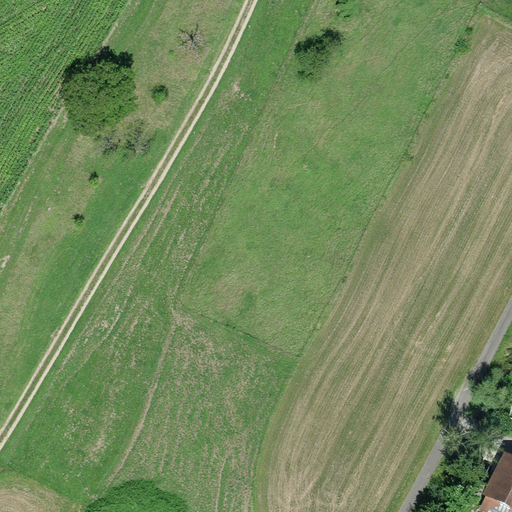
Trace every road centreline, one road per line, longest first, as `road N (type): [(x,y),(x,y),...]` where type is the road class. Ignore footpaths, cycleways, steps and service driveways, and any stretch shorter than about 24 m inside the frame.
road 1 (track): [(250,0),(200,102),(0,434)]
road 2 (residential): [(511,299),(403,511)]
